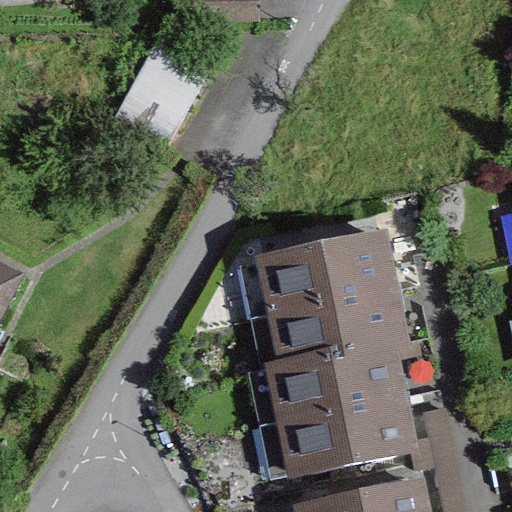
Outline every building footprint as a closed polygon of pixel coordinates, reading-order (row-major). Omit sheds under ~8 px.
[(256,0),(197,0),(197,31),(256,32),(256,0)] [(162,51),(119,128),(164,153),(207,76),(162,51)] [(268,276),(279,322),(396,295),(385,248),(268,276)] [(0,275),(0,322),(19,285),(0,275)] [(279,322),(290,369),(345,356),(349,374),(395,363),(411,360),(396,295),(279,322)] [(290,369),(277,372),(292,434),(406,407),(395,363),(349,374),(345,356),(290,369)] [(292,434),(304,484),(417,457),(406,407),(292,434)] [(426,511),(423,496),(341,511),(426,511)]
